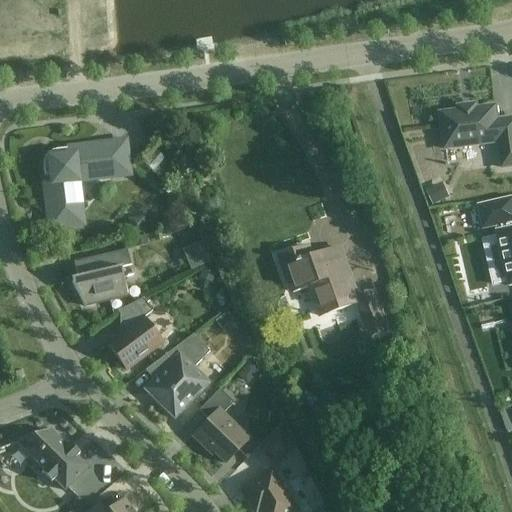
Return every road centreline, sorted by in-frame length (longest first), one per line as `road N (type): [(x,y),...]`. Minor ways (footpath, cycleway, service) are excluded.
road 1 (tertiary): [(511,35),(0,101)]
road 2 (residential): [(75,384),(35,313),(0,220)]
road 3 (residential): [(197,511),(75,384)]
